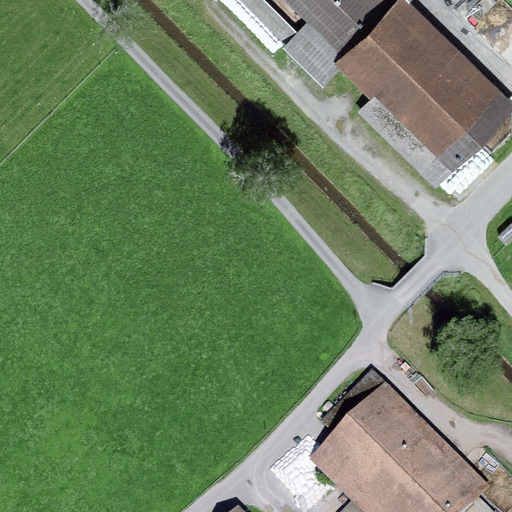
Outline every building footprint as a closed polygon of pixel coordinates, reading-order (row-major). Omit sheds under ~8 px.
[(299,33),(265,0),(239,0),(286,46),(299,33)] [(396,5),(390,0),(285,0),(309,23),(299,33),(286,46),(284,48),(324,87),(342,70),(337,65),(345,58),(396,5)] [(453,175),(511,113),(511,102),(403,0),(399,0),(396,5),(345,58),(337,65),(342,70),(372,98),(453,175)] [(453,175),(372,98),(357,113),(439,190),(453,175)] [(409,203),(401,213),(417,226),(425,217),(409,203)] [(511,223),(511,224),(498,236),(507,246),(511,241),(511,223)] [(492,495),(387,392),(318,462),(358,500),(369,511),(477,511),(481,508),(492,495)] [(485,511),(481,508),(477,511),(369,511),(358,500),(345,511),(485,511)]
